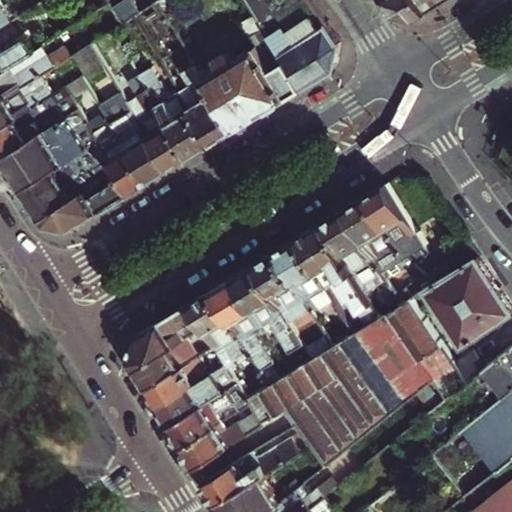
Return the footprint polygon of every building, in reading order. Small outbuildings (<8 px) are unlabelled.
[(0,0),(0,28),(40,3),(38,0),(23,0),(8,9),(2,0),(0,0)] [(126,21),(143,10),(136,0),(125,0),(116,6),(126,21)] [(179,0),(159,0),(158,1),(164,10),(179,0)] [(250,0),(272,35),(287,59),(304,86),(336,67),(342,44),(313,0),(250,0)] [(429,11),(422,0),(386,0),(394,11),(419,17),(429,11)] [(422,0),(429,11),(446,0),(422,0)] [(0,45),(0,44),(0,71),(37,48),(25,30),(0,45)] [(272,35),(259,44),(274,68),(287,59),(272,35)] [(95,41),(77,52),(90,73),(108,62),(95,41)] [(37,48),(0,71),(0,101),(24,86),(74,54),(68,45),(53,54),(45,43),(37,48)] [(232,49),(200,68),(237,127),(304,86),(287,59),(274,68),(259,44),(237,57),(232,49)] [(197,91),(187,98),(214,142),(237,127),(200,68),(197,64),(185,72),(197,91)] [(192,155),(214,142),(187,98),(182,90),(173,96),(154,66),(141,73),(142,74),(192,155)] [(172,167),(192,155),(142,74),(136,78),(142,87),(145,92),(139,95),(150,111),(141,117),(172,167)] [(91,83),(86,75),(69,86),(73,93),(74,94),(91,83)] [(0,129),(29,112),(51,98),(65,89),(60,81),(52,86),(49,82),(30,94),(24,86),(0,101),(0,129)] [(55,104),(73,93),(69,86),(65,89),(51,98),(55,104)] [(128,96),(141,117),(150,111),(139,95),(145,92),(142,87),(128,96)] [(172,167),(141,117),(128,96),(125,91),(103,104),(114,121),(150,181),(172,167)] [(0,129),(0,146),(5,155),(82,107),(74,94),(73,93),(55,104),(33,118),(29,112),(0,129)] [(25,186),(101,138),(97,131),(82,107),(5,155),(25,186)] [(101,138),(117,164),(134,191),(150,181),(114,121),(97,131),(101,138)] [(73,176),(81,187),(117,164),(101,138),(25,186),(41,212),(73,192),(66,180),(73,176)] [(73,192),(41,212),(48,224),(72,229),(134,191),(117,164),(81,187),(73,192)] [(390,179),(368,193),(410,262),(416,258),(432,248),(390,179)] [(410,262),(368,193),(346,206),(388,275),(410,262)] [(367,288),(388,275),(346,206),(325,219),(367,288)] [(325,219),(299,235),(329,285),(339,279),(350,297),(353,295),(362,308),(365,306),(367,309),(351,319),(357,330),(383,314),(367,288),(325,219)] [(329,285),(299,235),(278,248),(313,307),(316,311),(337,298),(329,285)] [(450,261),(428,274),(434,283),(483,254),(473,239),(447,256),(450,261)] [(278,248),(256,261),(293,320),(313,307),(278,248)] [(434,283),(431,285),(445,307),(442,309),(450,323),(453,321),(465,341),(511,309),(511,298),(483,254),(434,283)] [(256,261),(234,274),(265,324),(272,319),(292,352),(307,343),(293,320),(256,261)] [(265,324),(234,274),(213,288),(256,358),(271,383),(281,377),(273,363),(277,361),(257,328),(265,324)] [(409,286),(399,292),(404,302),(414,295),(415,295),(409,286)] [(191,301),(206,324),(217,342),(221,349),(229,360),(231,365),(245,356),(249,362),(256,358),(213,288),(191,301)] [(404,302),(383,314),(357,330),(335,344),(315,356),(293,370),(281,377),(271,383),(250,396),(253,400),(262,414),(265,419),(288,405),(304,425),(316,439),(332,459),(441,372),(430,353),(444,344),(414,295),(404,302)] [(132,358),(137,367),(189,334),(206,324),(191,301),(138,333),(132,358)] [(315,356),(335,344),(329,333),(309,346),(315,356)] [(189,334),(137,367),(148,384),(199,353),(200,352),(189,334)] [(511,344),(485,366),(505,397),(511,390),(511,344)] [(200,352),(199,353),(203,360),(212,355),(207,348),(200,352)] [(454,360),(467,381),(485,366),(474,348),(454,360)] [(229,360),(221,349),(212,355),(215,361),(220,358),(223,364),(229,360)] [(148,384),(160,403),(223,364),(220,358),(215,361),(212,355),(203,360),(199,353),(148,384)] [(160,403),(172,422),(240,379),(231,365),(229,360),(223,364),(160,403)] [(240,379),(172,422),(185,443),(225,418),(221,411),(238,401),(242,407),(253,400),(250,396),(240,379)] [(511,435),(490,408),(468,426),(487,449),(483,452),(497,470),(511,458),(511,435)] [(225,418),(185,443),(198,464),(266,420),(265,419),(262,414),(246,425),(242,418),(230,426),(225,418)] [(256,446),(206,477),(220,499),(249,480),(267,469),(316,439),(304,425),(260,453),(256,446)] [(258,494),(228,511),(266,511),(285,497),(267,469),(249,480),(258,494)] [(511,511),(511,478),(469,511),(511,511)] [(220,499),(228,511),(258,494),(249,480),(220,499)] [(302,483),(285,497),(266,511),(304,511),(322,498),(315,489),(309,493),(302,483)] [(329,492),(339,504),(344,500),(334,488),(329,492)] [(329,511),(333,509),(339,504),(329,492),(322,498),(304,511),(329,511)]
